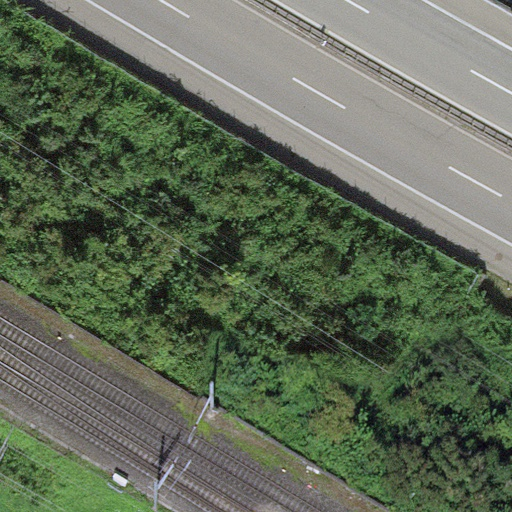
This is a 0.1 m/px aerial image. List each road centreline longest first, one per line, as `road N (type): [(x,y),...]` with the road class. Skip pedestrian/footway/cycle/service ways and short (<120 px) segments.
road 1 (motorway): [(162,0),(511,200)]
road 2 (motorway): [(511,90),(351,0)]
